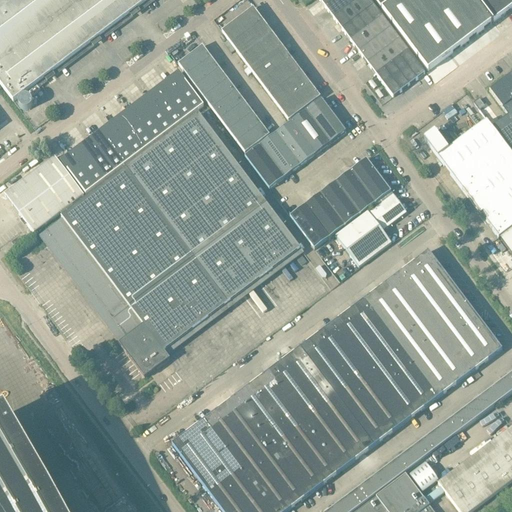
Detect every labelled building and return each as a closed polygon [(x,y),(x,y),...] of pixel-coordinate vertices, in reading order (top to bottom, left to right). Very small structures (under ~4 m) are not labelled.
[(0,0),(0,85),(13,103),(150,0),(0,0)] [(318,0),(325,9),(336,0),(318,0)] [(333,20),(360,0),(336,0),(325,9),(333,20)] [(382,19),(374,8),(368,0),(360,0),(333,20),(350,43),(382,19)] [(373,0),(381,10),(393,0),(373,0)] [(492,25),(492,24),(473,0),(396,0),(382,11),(428,73),(492,25)] [(511,0),(473,0),(492,24),(492,25),(511,9),(511,0)] [(231,47),(263,23),(253,10),(221,34),(231,47)] [(359,54),(391,30),(382,19),(350,43),(359,54)] [(241,60),(273,36),(263,23),(231,47),(241,60)] [(367,65),(399,41),(391,30),(359,54),(367,65)] [(250,72),(282,48),(273,36),(241,60),(250,72)] [(392,65),(400,59),(408,53),(399,41),(367,65),(376,77),(384,71),(392,65)] [(186,78),(211,60),(202,48),(178,67),(186,78)] [(260,85),(292,61),(282,48),(250,72),(260,85)] [(417,81),(425,75),(408,53),(400,59),(417,81)] [(409,87),(417,81),(400,59),(392,65),(409,87)] [(195,89),(219,71),(211,60),(186,78),(195,89)] [(269,98),(301,73),(292,61),(260,85),(269,98)] [(401,93),(409,87),(392,65),(384,71),(401,93)] [(203,100),(228,82),(219,71),(195,89),(203,100)] [(393,99),(401,93),(384,71),(376,77),(393,99)] [(279,110),(311,86),(301,73),(269,98),(279,110)] [(193,115),(204,108),(179,75),(168,82),(193,115)] [(511,75),(489,93),(508,117),(492,129),(511,156),(511,75)] [(184,123),(193,115),(168,82),(158,90),(184,123)] [(211,111),(236,93),(228,82),(203,100),(211,111)] [(288,123),(320,99),(311,86),(279,110),(288,123)] [(40,92),(37,88),(29,94),(32,98),(40,92)] [(173,130),(184,123),(158,90),(149,97),(173,130)] [(220,122),(244,104),(236,93),(211,111),(220,122)] [(164,137),(173,130),(149,97),(139,104),(164,137)] [(26,98),(25,98),(24,98),(23,98),(22,99),(21,99),(20,100),(20,101),(19,102),(19,103),(18,104),(18,105),(18,107),(19,108),(19,109),(20,110),(21,111),(22,111),(23,112),(24,112),(25,112),(26,112),(28,112),(29,111),(30,110),(31,109),(32,108),(32,107),(32,105),(32,104),(32,103),(31,102),(31,101),(30,100),(29,100),(28,99),(27,99),(26,98)] [(315,157),(330,145),(346,134),(321,101),(290,124),(315,157)] [(486,103),(483,106),(479,101),(473,105),(483,118),(492,112),(486,103)] [(154,145),(164,137),(139,104),(129,112),(154,145)] [(228,133),(253,115),(244,104),(220,122),(228,133)] [(144,152),(154,145),(129,112),(119,119),(144,152)] [(236,145),(261,126),(253,115),(228,133),(236,145)] [(163,354),(300,251),(198,116),(61,219),(62,221),(42,236),(122,343),(119,346),(144,380),(169,361),(163,354)] [(134,160),(144,152),(119,119),(109,127),(134,160)] [(511,156),(492,129),(492,130),(487,123),(448,152),(434,133),(424,141),(438,159),(499,240),(511,229),(511,156)] [(300,168),(315,157),(290,124),(275,136),(300,168)] [(245,156),(270,137),(261,126),(236,145),(245,156)] [(125,167),(134,160),(109,127),(100,133),(125,167)] [(116,173),(125,167),(100,133),(91,141),(116,173)] [(284,180),(300,168),(275,136),(260,147),(284,180)] [(105,181),(116,173),(91,141),(81,148),(105,181)] [(269,191),(284,180),(260,147),(244,159),(269,191)] [(95,190),(105,181),(81,148),(70,156),(95,190)] [(85,196),(95,190),(70,156),(61,163),(85,196)] [(34,235),(84,198),(55,159),(5,197),(34,235)] [(375,205),(391,194),(366,161),(351,173),(375,205)] [(360,217),(375,205),(351,173),(336,184),(360,217)] [(345,228),(360,217),(336,184),(320,196),(345,228)] [(330,240),(345,228),(320,196),(305,207),(330,240)] [(382,233),(407,215),(393,197),(369,216),(368,214),(361,219),(384,251),(391,245),(382,233)] [(314,251),(330,240),(305,207),(290,219),(314,251)] [(359,270),(384,251),(361,219),(335,239),(359,270)] [(511,233),(499,243),(511,260),(511,233)] [(15,249),(23,242),(20,237),(11,244),(15,249)] [(434,328),(466,304),(428,254),(396,278),(434,328)] [(402,352),(434,328),(396,278),(364,302),(402,352)] [(414,368),(402,352),(364,302),(332,326),(370,376),(382,392),(414,368)] [(470,376),(502,352),(466,304),(434,328),(470,376)] [(338,400),(370,376),(332,326),(300,350),(338,400)] [(438,400),(470,376),(434,328),(402,352),(414,368),(438,400)] [(306,424),(338,400),(300,350),(268,374),(306,424)] [(406,424),(438,400),(414,368),(382,392),(406,424)] [(274,448),(306,424),(268,374),(236,398),(274,448)] [(406,424),(382,392),(370,376),(338,400),(374,448),(406,424)] [(504,400),(511,394),(511,382),(508,378),(495,388),(504,400)] [(491,410),(504,400),(495,388),(482,398),(491,410)] [(242,472),(274,448),(236,398),(204,422),(242,472)] [(478,420),(491,410),(482,398),(468,408),(478,420)] [(342,472),(374,448),(338,400),(306,424),(342,472)] [(464,430),(478,420),(468,408),(455,418),(464,430)] [(451,440),(464,430),(455,418),(442,428),(451,440)] [(209,496),(242,472),(204,422),(172,446),(209,496)] [(271,511),(288,511),(310,496),(342,472),(306,424),(274,448),(242,472),(271,511)] [(438,450),(451,440),(442,428),(428,438),(438,450)] [(457,511),(473,511),(511,482),(511,430),(438,485),(440,489),(424,501),(405,476),(357,511),(432,511),(428,506),(444,494),(457,511)] [(424,460),(438,450),(428,438),(415,448),(424,460)] [(0,511),(35,511),(0,448),(0,511)] [(411,470),(424,460),(415,448),(402,458),(411,470)] [(398,480),(411,470),(402,458),(389,468),(398,480)] [(429,470),(426,466),(424,464),(408,477),(422,494),(438,482),(429,470)] [(385,490),(398,480),(389,468),(375,478),(385,490)] [(221,511),(271,511),(242,472),(209,496),(221,511)] [(371,500),(385,490),(375,478),(362,488),(371,500)] [(358,510),(371,500),(362,488),(349,498),(358,510)] [(338,511),(355,511),(358,510),(349,498),(335,508),(338,511)]
